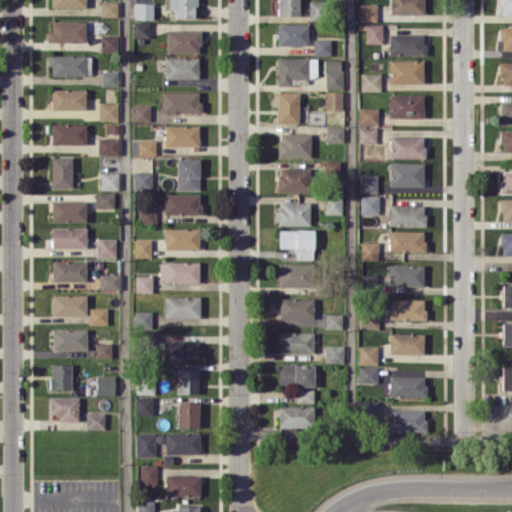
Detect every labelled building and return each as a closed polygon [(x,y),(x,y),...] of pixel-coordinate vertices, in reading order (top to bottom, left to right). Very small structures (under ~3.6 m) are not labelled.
[(168,0),(169,10),(175,9),(175,17),(196,17),(195,0),(168,0)] [(298,0),(276,0),(277,16),(299,15),(298,0)] [(388,0),(389,14),(423,14),(423,0),(388,0)] [(511,15),(511,0),(500,0),(500,15),(511,15)] [(100,16),(117,16),(117,1),(101,1),(100,16)] [(134,19),(152,19),(152,3),(135,2),(134,19)] [(357,20),(376,21),(376,4),(358,3),(357,20)] [(49,41),(85,42),(85,21),(50,20),(49,41)] [(149,22),(133,22),(133,37),(149,37),(149,22)] [(307,23),(276,24),(277,45),(308,45),(307,23)] [(382,24),(365,23),(365,43),(381,43),(382,24)] [(511,49),(511,26),(500,27),(500,50),(511,49)] [(167,52),(200,52),(200,30),(167,30),(167,52)] [(100,50),(117,51),(118,35),(100,34),(100,50)] [(388,54),(424,54),(424,34),(388,34),(388,54)] [(330,54),(330,38),(313,39),(313,54),(330,54)] [(49,75),(85,75),(85,55),(49,54),(49,75)] [(198,77),(198,57),(164,57),(164,77),(198,77)] [(290,85),(291,77),(316,78),(316,58),(277,57),(276,85),(290,85)] [(342,88),(343,59),(324,59),(324,88),(342,88)] [(422,59),(388,60),(389,83),(423,82),(422,59)] [(511,61),(500,61),(500,84),(511,84),(511,61)] [(117,86),(117,70),(101,70),(101,85),(117,86)] [(360,72),(360,91),(380,90),(380,72),(360,72)] [(51,109),(85,109),(85,88),(51,89),(51,109)] [(199,91),(162,92),(162,112),(199,112),(199,91)] [(324,109),(342,108),(342,91),(324,91),(324,109)] [(298,123),(298,92),(277,92),(277,122),(298,123)] [(389,117),(423,118),(423,94),(389,93),(389,117)] [(511,101),(501,101),(501,123),(511,123),(511,101)] [(99,103),(99,120),(118,120),(117,102),(99,103)] [(134,121),(149,121),(150,105),(134,105),(134,121)] [(377,107),(358,107),(358,123),(377,124),(377,107)] [(85,144),(85,124),(51,123),(51,143),(85,144)] [(117,123),(105,124),(106,136),(118,136),(117,123)] [(198,125),(164,125),(164,146),(198,145),(198,125)] [(325,141),(343,141),(343,126),(325,126),(325,141)] [(376,142),(375,127),(358,127),(358,142),(376,142)] [(502,151),(511,150),(511,129),(499,129),(499,143),(502,143),(502,151)] [(278,156),(309,156),(310,133),(278,132),(278,156)] [(423,135),(389,136),(389,158),(423,157),(423,135)] [(118,154),(119,138),(98,137),(97,154),(118,154)] [(155,154),(155,139),(132,140),(132,155),(155,154)] [(51,187),(72,187),(72,157),(51,157),(51,187)] [(177,189),(199,189),(198,158),(176,158),(177,189)] [(339,161),(325,160),(324,176),(339,176),(339,161)] [(389,185),(423,186),(424,162),(389,162),(389,185)] [(278,191),(307,190),(306,167),(278,167),(278,191)] [(511,192),(511,170),(500,170),(500,193),(511,192)] [(151,189),(152,171),(134,171),(133,189),(151,189)] [(100,189),(118,189),(118,172),(100,172),(100,189)] [(359,193),(377,192),(377,174),(359,174),(359,193)] [(114,208),(114,191),(95,191),(95,208),(114,208)] [(164,214),(199,214),(199,193),(164,193),(164,214)] [(342,195),(325,194),(324,213),(342,214),(342,195)] [(359,213),(378,214),(378,195),(359,195),(359,213)] [(511,198),(500,199),(501,221),(511,220),(511,198)] [(51,221),(85,221),(86,200),(51,200),(51,221)] [(309,224),(309,202),(278,202),(278,225),(309,224)] [(424,205),(389,204),(388,225),(424,225),(424,205)] [(139,206),(139,223),(155,223),(155,206),(139,206)] [(86,247),(86,227),(51,227),(51,247),(86,247)] [(164,248),(199,248),(199,228),(165,228),(164,248)] [(313,229),(278,229),(279,248),(296,248),(296,259),(313,258),(313,229)] [(388,250),(424,251),(424,231),(389,230),(388,250)] [(511,255),(511,231),(501,232),(500,255),(511,255)] [(115,256),(115,238),(96,238),(96,256),(115,256)] [(134,239),(134,256),(150,256),(150,239),(134,239)] [(377,242),(361,242),(361,259),(378,259),(377,242)] [(51,280),(85,280),(85,260),(52,259),(51,280)] [(160,261),(159,281),(198,282),(199,262),(160,261)] [(278,263),(277,286),(308,287),(309,263),(278,263)] [(422,285),(423,265),(388,264),(388,284),(422,285)] [(99,289),(119,289),(119,274),(99,273),(99,289)] [(152,275),(135,275),(135,292),(151,292),(152,275)] [(501,307),(511,307),(511,284),(501,284),(501,307)] [(86,314),(86,294),(51,295),(52,315),(86,314)] [(199,296),(164,296),(164,317),(199,317),(199,296)] [(313,298),(279,297),(279,317),(313,318),(313,298)] [(424,299),(389,298),(388,319),(424,319),(424,299)] [(106,308),(89,307),(89,323),(106,324),(106,308)] [(151,327),(151,311),(134,311),(134,327),(151,327)] [(325,328),(342,329),(342,314),(325,313),(325,328)] [(359,327),(378,327),(378,313),(359,313),(359,327)] [(511,345),(511,321),(501,321),(501,345),(511,345)] [(86,328),(52,329),(52,349),(86,349),(86,328)] [(157,329),(142,330),(143,348),(157,347),(157,329)] [(313,331),(279,332),(279,353),(313,352),(313,331)] [(388,352),(423,353),(423,333),(389,332),(388,352)] [(197,360),(198,341),(162,340),(161,359),(197,360)] [(95,357),(111,357),(111,342),(95,343),(95,357)] [(344,345),(325,344),(325,361),(343,362),(344,345)] [(376,364),(377,345),(358,345),(358,364),(376,364)] [(70,389),(70,363),(50,364),(50,389),(70,389)] [(313,364),(278,364),(279,386),(314,385),(313,364)] [(501,390),(511,389),(511,365),(501,366),(501,390)] [(377,366),(358,366),(358,382),(377,382),(377,366)] [(197,393),(197,369),(177,369),(177,393),(197,393)] [(154,394),(155,375),(137,374),(136,393),(154,394)] [(96,394),(114,394),(114,375),(96,375),(96,394)] [(424,375),(388,376),(389,397),(425,396),(424,375)] [(313,388),(296,389),(296,402),(313,401),(313,388)] [(78,397),(50,397),(49,413),(58,413),(58,420),(78,421),(78,397)] [(152,397),(134,397),(135,415),(152,414),(152,397)] [(377,400),(360,400),(360,419),(378,418),(377,400)] [(177,427),(198,427),(198,401),(177,401),(177,427)] [(278,426),(313,427),(313,406),(279,406),(278,426)] [(391,431),(425,431),(425,409),(390,409),(391,431)] [(85,428),(104,428),(104,412),(86,412),(85,428)] [(135,456),(154,456),(154,432),(135,432),(135,456)] [(199,453),(199,433),(155,432),(155,442),(165,442),(165,452),(199,453)] [(156,465),(140,465),(139,483),(156,483),(156,465)] [(165,495),(199,495),(199,475),(166,474),(165,495)] [(152,511),(153,500),(137,500),(136,511),(152,511)]
